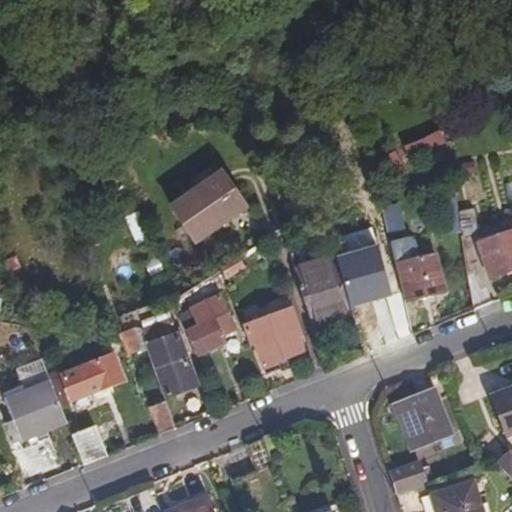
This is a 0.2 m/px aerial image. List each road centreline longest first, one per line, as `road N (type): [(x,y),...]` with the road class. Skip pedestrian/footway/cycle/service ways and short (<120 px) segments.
road 1 (track): [(0,95),(115,75),(408,0)]
road 2 (residential): [(335,386),(8,511)]
road 3 (residential): [(511,320),(335,386)]
road 4 (residential): [(335,386),(374,511)]
